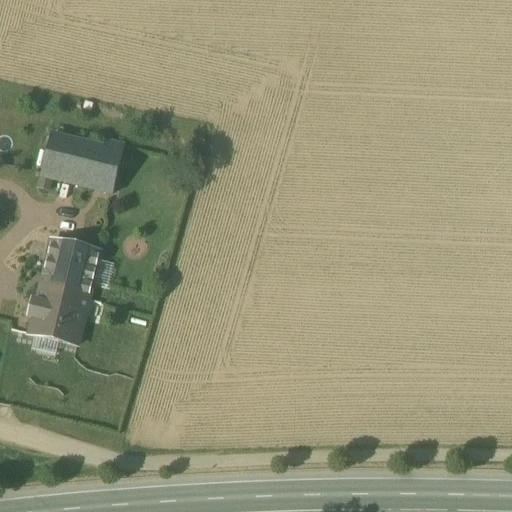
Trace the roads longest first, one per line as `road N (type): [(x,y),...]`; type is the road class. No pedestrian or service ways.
road 1 (unclassified): [(0,426),(118,463),(511,451)]
road 2 (primary): [(511,498),(324,495),(68,511)]
